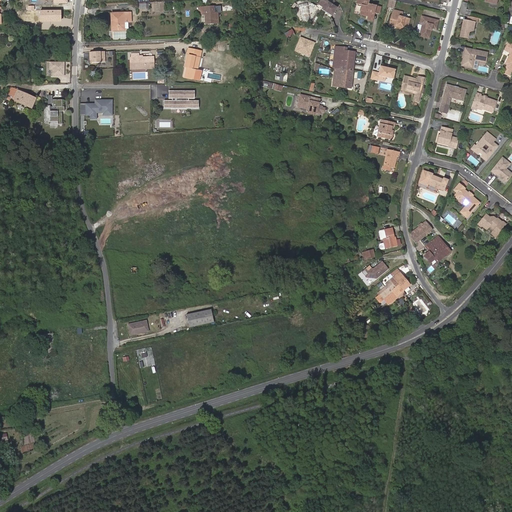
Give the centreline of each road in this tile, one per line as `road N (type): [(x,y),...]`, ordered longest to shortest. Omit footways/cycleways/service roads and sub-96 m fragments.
road 1 (residential): [(78,0),(79,189),(104,266),(121,433)]
road 2 (primary): [(419,335),(121,433)]
road 3 (track): [(384,511),(406,341)]
road 4 (residential): [(417,157),(406,232),(420,275),(447,314)]
road 5 (primary): [(121,433),(0,501)]
